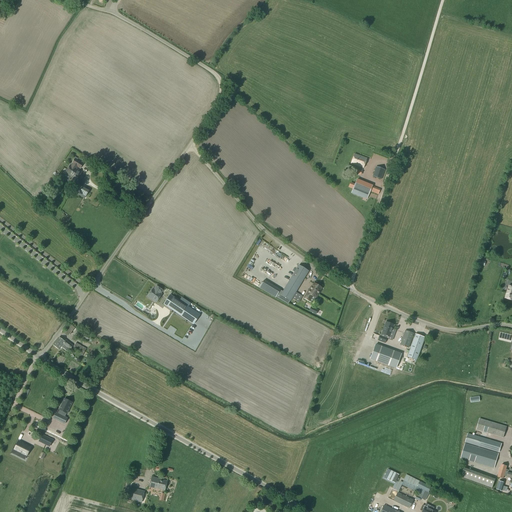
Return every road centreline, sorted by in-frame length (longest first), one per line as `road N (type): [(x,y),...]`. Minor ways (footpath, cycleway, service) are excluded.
road 1 (unclassified): [(511,325),(429,324),(348,288),(257,224),(191,147)]
road 2 (unclassified): [(304,511),(39,357)]
road 3 (track): [(348,288),(443,0)]
road 4 (unclassified): [(39,357),(191,147)]
road 5 (unclassified): [(191,147),(219,101),(219,77),(112,12),(72,0)]
